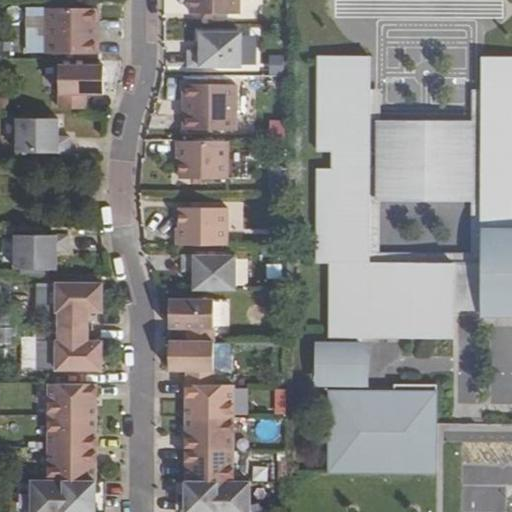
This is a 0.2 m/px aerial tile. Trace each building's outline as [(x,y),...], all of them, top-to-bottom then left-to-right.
[(239,14),(239,0),(190,0),(190,14),(239,14)] [(98,9),(46,9),(45,54),(97,54),(97,39),(94,39),(94,24),(98,24),(98,9)] [(188,52),(187,67),(241,67),(241,33),(199,33),(199,51),(188,52)] [(400,338),(453,338),(453,311),(454,264),(363,263),(364,226),(357,226),(357,206),(365,206),(366,170),(368,170),(369,169),(370,168),(371,167),(371,166),(372,165),(372,164),(372,163),(372,162),(373,161),(373,160),(373,159),(372,158),(372,156),(372,155),(371,154),(370,153),(370,152),(369,151),(368,150),(367,150),(368,114),(360,114),(361,94),(368,94),(368,89),(369,57),(318,57),(317,155),(332,155),(332,172),(317,172),(317,266),(329,266),(329,337),(368,338),(368,321),(400,321),(400,338)] [(511,57),(482,58),(482,91),(482,135),(493,135),(493,148),(482,148),(481,208),(489,208),(488,228),(481,228),(481,264),(480,290),(511,290),(511,57)] [(59,66),(59,109),(86,109),(86,94),(103,94),(104,66),(59,66)] [(183,130),(235,130),(235,85),(183,85),(183,100),(187,100),(187,115),(183,115),(183,130)] [(368,94),(361,94),(360,114),(368,114),(367,150),(368,150),(369,151),(370,152),(370,153),(371,154),(372,155),(372,156),(372,158),(373,159),(373,160),(373,161),(372,162),(372,163),(372,164),(372,165),(371,166),(371,167),(370,168),(369,169),(368,170),(366,170),(365,206),(357,206),(357,226),(364,226),(363,263),(454,264),(481,264),(481,228),(488,228),(489,208),(481,208),(482,148),(493,148),(493,135),(482,135),(482,91),(472,90),(471,121),(471,201),(470,253),(374,252),(376,200),(378,120),(379,89),(368,89),(368,94)] [(58,119),(16,118),(16,152),(69,153),(69,138),(57,138),(58,119)] [(471,121),(378,120),(376,200),(471,201),(471,121)] [(183,183),(219,183),(219,141),(177,142),(176,168),(182,168),(183,183)] [(176,245),(218,246),(219,203),(182,203),(182,219),(176,219),(176,245)] [(67,251),(67,236),(14,236),(13,269),(55,270),(55,252),(67,251)] [(189,289),(230,290),(230,256),(177,256),(177,271),(189,271),(189,289)] [(511,290),(480,290),(481,264),(454,264),(453,311),(481,312),(481,317),(511,316),(511,290)] [(56,311),(56,284),(40,284),(40,311),(56,311)] [(58,327),(87,327),(88,312),(102,312),(102,284),(56,284),(56,311),(56,312),(58,312),(58,327)] [(186,342),(213,342),(213,300),(169,299),(168,328),(186,328),(186,342)] [(56,370),(101,370),(101,342),(87,341),(87,327),(58,327),(58,341),(56,342),(56,370)] [(25,336),(26,370),(39,370),(39,336),(25,336)] [(55,369),(56,342),(40,341),(40,369),(55,369)] [(186,385),(212,385),(213,342),(186,342),(168,342),(168,371),(186,371),(186,385)] [(360,343),(315,343),(315,370),(324,370),(324,387),(360,387),(360,343)] [(94,511),(96,384),(48,384),(48,480),(31,480),(30,511),(94,511)] [(249,511),(249,482),(233,482),(233,385),(213,385),(212,385),(186,385),(184,511),(249,511)] [(408,468),(408,471),(435,471),(435,438),(435,423),(436,385),(394,385),(394,408),(375,408),(375,392),(331,391),(330,473),(395,473),(395,468),(408,468)] [(445,424),(445,440),(488,439),(487,423),(445,424)]
